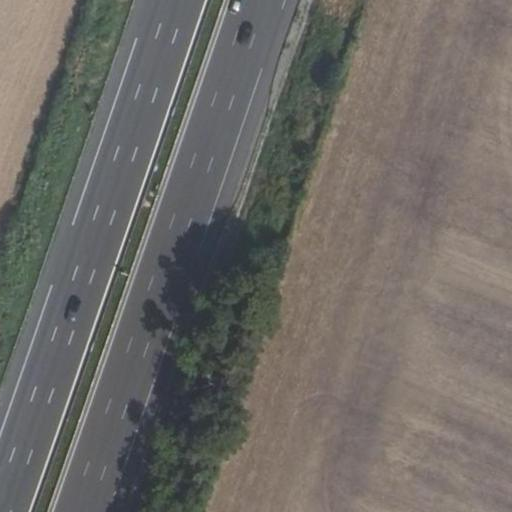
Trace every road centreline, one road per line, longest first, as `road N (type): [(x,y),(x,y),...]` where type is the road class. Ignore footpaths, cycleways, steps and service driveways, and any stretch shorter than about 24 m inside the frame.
road 1 (motorway): [(82,511),(253,0)]
road 2 (motorway): [(173,0),(0,503)]
